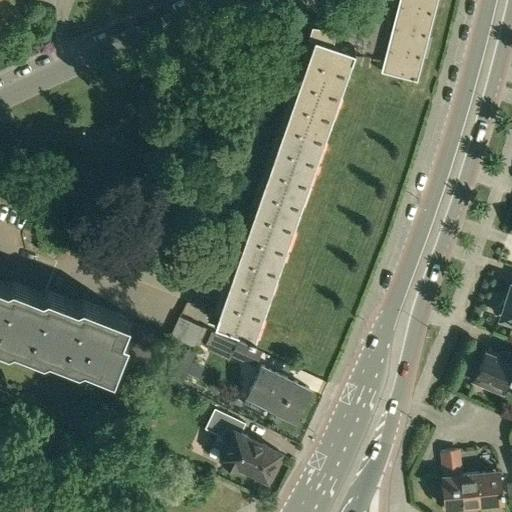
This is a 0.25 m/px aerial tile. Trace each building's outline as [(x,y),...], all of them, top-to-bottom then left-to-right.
[(399,0),(398,3),(435,12),(437,0),(399,0)] [(429,35),(435,12),(398,3),(392,26),(429,35)] [(346,62),(348,62),(350,57),(353,46),(331,38),(333,25),(309,20),(304,34),(306,35),(303,42),(308,44),(212,318),(245,329),(244,332),(251,335),(253,329),(251,328),(346,62)] [(423,58),(429,35),(392,26),(386,48),(423,58)] [(423,58),(386,48),(383,61),(381,71),(417,81),(423,58)] [(66,252),(77,257),(87,233),(75,228),(66,252)] [(77,257),(89,261),(98,237),(87,233),(77,257)] [(98,237),(89,261),(100,265),(109,242),(98,237)] [(100,265),(111,270),(120,246),(109,242),(100,265)] [(131,250),(120,246),(111,270),(122,274),(131,250)] [(122,274),(133,278),(142,255),(131,250),(122,274)] [(144,283),(154,259),(142,255),(133,278),(144,283)] [(144,283),(155,287),(165,263),(154,259),(144,283)] [(155,287),(167,291),(176,268),(165,263),(155,287)] [(167,291),(178,296),(187,272),(176,268),(167,291)] [(198,276),(187,272),(178,296),(189,300),(198,276)] [(511,282),(505,298),(499,301),(497,307),(500,313),(500,315),(511,318),(511,282)] [(117,355),(153,369),(166,333),(130,319),(125,333),(120,331),(126,315),(116,311),(115,315),(81,302),(79,306),(46,293),(44,297),(10,284),(9,287),(0,283),(0,332),(28,343),(30,339),(63,352),(64,349),(112,367),(117,355)] [(213,331),(208,328),(182,317),(177,315),(169,334),(197,346),(201,339),(208,342),(213,331)] [(236,341),(231,353),(253,363),(258,351),(236,341)] [(511,353),(505,351),(504,355),(485,347),(473,375),(487,381),(486,384),(502,391),(511,366),(511,353)] [(245,394),(240,403),(272,418),(276,410),(293,418),(308,387),(259,364),(245,394)] [(266,477),(279,450),(241,432),(245,422),(215,407),(205,427),(220,434),(219,436),(228,440),(221,454),(225,456),(223,459),(235,465),(236,462),(266,477)] [(475,502),(476,502),(502,500),(499,469),(461,472),(459,447),(442,448),(444,475),(441,475),(441,476),(443,476),(445,504),(444,504),(444,505),(467,503),(467,508),(476,507),(475,502)]
